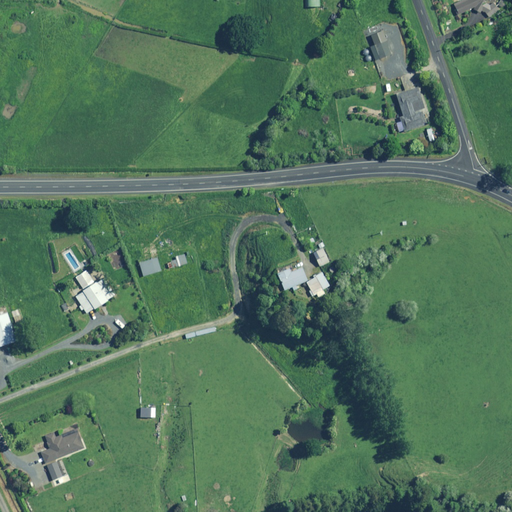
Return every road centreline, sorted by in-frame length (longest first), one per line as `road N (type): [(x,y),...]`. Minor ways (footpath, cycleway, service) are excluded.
road 1 (primary): [(0,186),(185,184),(394,166),(475,179)]
road 2 (unclassified): [(417,0),(475,179)]
